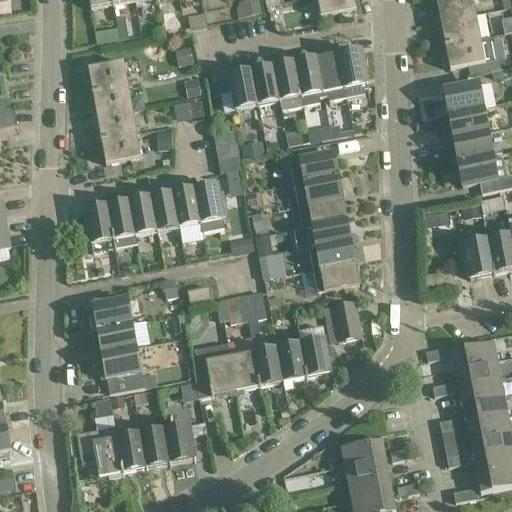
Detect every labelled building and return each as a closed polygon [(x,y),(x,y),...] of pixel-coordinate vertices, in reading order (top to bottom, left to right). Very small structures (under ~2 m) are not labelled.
[(114,10),(112,0),(90,0),(92,14),(114,10)] [(136,6),(135,0),(112,0),(114,10),(136,6)] [(259,0),(255,0),(240,3),(237,9),(238,19),(262,15),(259,0)] [(354,0),(316,0),(321,21),(357,14),(354,0)] [(441,27),(476,20),(471,0),(451,0),(436,3),(441,27)] [(511,12),(509,0),(502,2),(504,13),(511,12)] [(280,7),(278,1),(265,3),(266,9),(280,7)] [(206,17),(190,19),(192,31),(208,28),(206,17)] [(441,27),(445,49),(480,42),(476,20),(441,27)] [(504,37),(511,35),(511,29),(503,32),(504,37)] [(127,32),(118,34),(119,43),(128,42),(127,32)] [(485,68),(480,42),(445,49),(450,75),(485,68)] [(191,51),(176,54),(180,69),(194,66),(191,51)] [(361,55),(339,59),(346,94),(347,102),(365,99),(364,95),(368,94),(361,55)] [(339,59),(317,63),(324,98),(324,102),(328,102),(329,106),(347,102),(346,94),(339,59)] [(324,98),(317,63),(296,67),(302,102),(304,110),(321,107),(320,103),(324,102),(324,98)] [(94,97),(129,91),(125,67),(90,73),(94,97)] [(302,102),(296,67),(273,72),(279,107),(281,115),(304,110),(302,102)] [(259,110),(279,107),(273,72),(252,76),(259,110)] [(238,115),(259,110),(252,76),(231,79),(238,115)] [(185,83),(188,100),(201,97),(198,81),(185,83)] [(443,95),(448,119),(483,112),(479,88),(443,95)] [(98,121),(134,115),(129,91),(94,97),(98,121)] [(204,120),(202,104),(191,106),(194,122),(204,120)] [(448,119),(452,143),(488,136),(483,112),(448,119)] [(103,146),(138,139),(134,115),(98,121),(103,146)] [(353,138),(352,132),(341,134),(340,127),(329,129),(332,142),(353,138)] [(353,138),(364,136),(362,127),(352,128),(352,132),(353,138)] [(309,140),(310,146),(332,142),(329,129),(320,131),(322,138),(309,140)] [(213,138),(216,151),(237,147),(235,134),(213,138)] [(287,136),(288,150),(304,147),(301,134),(287,136)] [(173,154),(172,135),(157,135),(157,155),(173,154)] [(452,143),(457,167),(492,160),(488,136),(452,143)] [(103,146),(107,170),(142,163),(138,139),(103,146)] [(240,148),(244,164),(266,159),(263,143),(240,148)] [(277,146),(266,148),(267,157),(278,155),(277,146)] [(216,151),(218,164),(240,161),(237,147),(216,151)] [(293,155),(295,165),(291,166),(295,190),(339,181),(335,158),(317,161),(315,150),(293,155)] [(492,160),(457,167),(461,190),(480,187),(482,199),(511,193),(511,180),(497,183),(492,160)] [(240,161),(218,164),(221,178),(225,177),(238,174),(242,174),(240,161)] [(243,199),(238,174),(225,177),(230,201),(243,199)] [(258,190),(252,181),(244,186),(250,196),(258,190)] [(299,211),(342,203),(339,181),(295,190),(299,211)] [(202,229),(203,237),(224,233),(223,225),(230,223),(227,212),(225,211),(222,197),(219,197),(218,191),(195,195),(202,229)] [(180,233),(202,229),(195,195),(173,199),(180,233)] [(255,198),(245,200),(247,211),(257,210),(255,198)] [(158,237),(180,233),(173,199),(152,202),(158,237)] [(486,216),(504,213),(501,200),(483,204),(486,216)] [(152,202),(129,206),(136,241),(158,237),(152,202)] [(303,233),(346,225),(342,203),(299,211),(303,233)] [(116,253),(137,249),(129,206),(109,210),(115,245),(116,253)] [(115,245),(109,210),(86,214),(93,249),(94,257),(116,253),(115,245)] [(480,210),(462,213),(464,224),(482,221),(480,210)] [(260,219),(251,221),(253,234),(263,232),(260,219)] [(350,246),(346,225),(303,233),(293,235),(297,256),(309,254),(350,246)] [(0,240),(9,239),(7,227),(0,228),(0,240)] [(0,253),(11,251),(9,239),(0,240),(0,253)] [(256,241),(258,255),(259,262),(273,259),(269,239),(256,241)] [(494,280),(511,276),(511,244),(511,240),(487,245),(494,280)] [(251,242),(243,243),(245,256),(253,254),(251,242)] [(470,285),(494,280),(487,245),(463,250),(470,285)] [(354,267),(350,246),(309,254),(313,274),(354,267)] [(273,259),(259,262),(259,263),(263,285),(277,282),(274,266),(277,266),(276,260),(275,259),(273,259)] [(358,290),(354,267),(313,274),(317,297),(358,290)] [(173,321),(183,319),(180,302),(177,302),(179,301),(175,283),(163,285),(166,304),(170,303),(173,321)] [(188,295),(190,309),(212,305),(210,291),(188,295)] [(262,297),(250,299),(255,324),(266,322),(262,297)] [(268,297),(271,321),(272,321),(272,317),(284,315),(281,301),(269,303),(268,297)] [(242,327),(255,324),(250,299),(238,301),(242,327)] [(231,329),(242,327),(238,301),(226,303),(231,329)] [(97,335),(133,329),(128,304),(92,310),(97,335)] [(359,318),(357,306),(323,312),(326,324),(359,318)] [(326,324),(328,336),(361,330),(359,318),(326,324)] [(183,320),(183,319),(173,321),(176,338),(187,335),(184,320),(183,320)] [(97,335),(93,336),(96,352),(102,351),(103,359),(137,353),(133,329),(97,335)] [(328,336),(330,349),(363,342),(361,330),(328,336)] [(324,344),(301,348),(307,384),(331,379),(324,344)] [(228,348),(227,349),(232,377),(236,397),(259,393),(253,357),(230,361),(228,348)] [(283,388),(307,384),(301,348),(277,353),(283,388)] [(232,377),(227,349),(195,354),(198,372),(193,373),(199,404),(212,401),(212,402),(236,397),(232,377)] [(456,375),(498,368),(495,353),(499,352),(498,349),(452,358),(456,375)] [(446,352),(426,356),(428,366),(448,362),(446,352)] [(141,376),(137,353),(103,359),(96,360),(98,367),(103,366),(106,383),(107,383),(110,398),(145,392),(142,376),(141,376)] [(277,353),(253,357),(259,393),(283,388),(277,353)] [(498,368),(456,375),(459,393),(505,384),(504,381),(501,382),(498,368)] [(459,393),(463,411),(505,403),(502,389),(506,388),(505,384),(459,393)] [(455,397),(453,387),(443,389),(445,399),(455,397)] [(443,389),(433,391),(435,401),(445,399),(443,389)] [(111,402),(113,412),(125,410),(123,400),(111,402)] [(109,403),(95,406),(98,421),(113,419),(110,403),(109,403)] [(505,403),(463,411),(465,422),(466,429),(508,420),(511,420),(511,416),(507,417),(505,403)] [(508,420),(466,429),(467,432),(468,436),(470,446),(511,438),(509,424),(511,423),(511,420),(508,420)] [(460,425),(449,427),(451,437),(462,435),(460,425)] [(439,429),(441,439),(451,437),(449,427),(439,429)] [(165,434),(171,469),(194,465),(190,443),(188,432),(187,430),(165,434)] [(200,430),(188,432),(190,443),(202,441),(200,430)] [(7,432),(0,433),(0,456),(11,454),(7,432)] [(115,432),(77,439),(82,469),(96,466),(99,482),(110,480),(110,485),(124,482),(123,478),(117,443),(115,432)] [(147,473),(171,469),(165,434),(141,439),(147,473)] [(511,439),(511,438),(470,446),(471,453),(472,457),(473,461),(473,464),(511,456),(511,439)] [(123,478),(147,473),(141,439),(117,443),(123,478)] [(381,445),(341,453),(344,468),(339,469),(340,472),(385,463),(381,445)] [(402,465),(413,463),(411,453),(401,454),(402,465)] [(401,454),(390,456),(392,466),(402,465),(401,454)] [(511,456),(473,464),(477,481),(511,473),(511,456)] [(467,460),(456,462),(458,472),(469,470),(467,460)] [(446,464),(448,474),(458,472),(456,462),(446,464)] [(348,489),(389,481),(385,463),(340,472),(341,476),(345,475),(348,489)] [(511,473),(477,481),(480,498),(511,492),(511,473)] [(15,480),(0,481),(0,494),(17,491),(15,480)] [(392,499),(389,481),(348,489),(351,504),(346,505),(347,508),(392,499)] [(409,500),(420,498),(418,488),(407,490),(409,500)] [(407,490),(397,492),(399,502),(409,500),(407,490)] [(476,503),(474,493),(454,497),(456,507),(476,503)] [(394,511),(392,499),(347,508),(348,511),(352,511),(394,511)]
